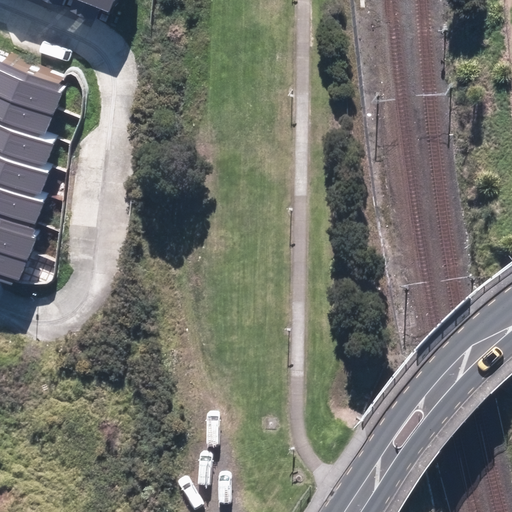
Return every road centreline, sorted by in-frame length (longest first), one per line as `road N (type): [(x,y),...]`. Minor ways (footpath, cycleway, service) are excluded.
road 1 (residential): [(0,308),(30,321),(80,309),(99,278),(105,73),(73,30),(0,0)]
road 2 (secondary): [(511,320),(408,431),(350,511)]
